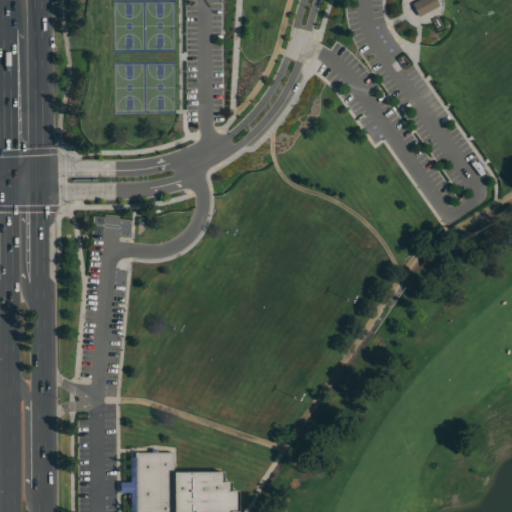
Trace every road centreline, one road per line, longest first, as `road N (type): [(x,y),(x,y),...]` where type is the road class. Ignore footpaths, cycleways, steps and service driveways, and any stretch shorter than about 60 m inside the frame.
road 1 (primary): [(9,183),(11,388)]
road 2 (primary): [(42,183),(40,0)]
road 3 (primary): [(7,28),(9,183)]
road 4 (primary): [(39,511),(29,501),(27,401),(11,388)]
road 5 (primary): [(11,388),(12,511)]
